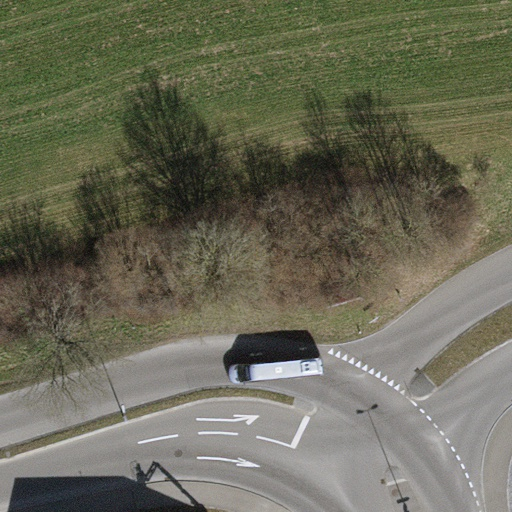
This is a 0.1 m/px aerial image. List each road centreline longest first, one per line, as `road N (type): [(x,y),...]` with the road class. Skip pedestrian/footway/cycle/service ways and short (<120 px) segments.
road 1 (secondary): [(355,434),(319,410),(272,395),(223,393),(0,454)]
road 2 (tertiary): [(355,434),(511,325)]
road 3 (secondary): [(446,511),(439,495),(355,434)]
